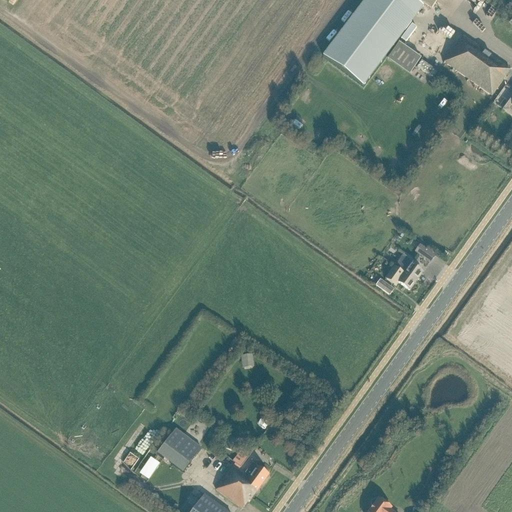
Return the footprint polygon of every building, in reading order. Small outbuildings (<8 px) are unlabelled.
[(412,0),(367,0),(323,58),(363,88),(424,9),(412,0)] [(417,0),(431,10),(438,0),(417,0)] [(463,38),(444,64),(491,98),(510,72),(463,38)] [(398,43),(387,60),(409,75),(420,59),(398,43)] [(430,78),(435,71),(421,62),(416,68),(430,78)] [(511,118),(511,97),(502,111),(511,118)] [(420,248),(416,253),(429,263),(433,257),(420,248)] [(398,263),(394,267),(416,283),(422,274),(410,265),(412,263),(402,256),(398,263)] [(416,283),(394,267),(385,279),(395,287),(398,284),(409,292),(416,283)] [(380,281),(376,287),(389,296),(393,290),(380,281)] [(152,428),(136,451),(144,456),(160,434),(152,428)] [(182,473),(200,449),(176,431),(158,455),(182,473)] [(232,492),(244,476),(239,472),(254,452),(246,445),(233,463),(236,465),(216,492),(242,511),(247,503),(232,492)] [(252,465),(244,476),(232,492),(247,503),(249,505),(269,477),(252,465)] [(224,511),(204,497),(193,511),(224,511)] [(372,509),(369,511),(390,511),(391,510),(378,501),(377,502),(375,502),(373,502),(372,503),(371,505),(371,507),(372,509)]
